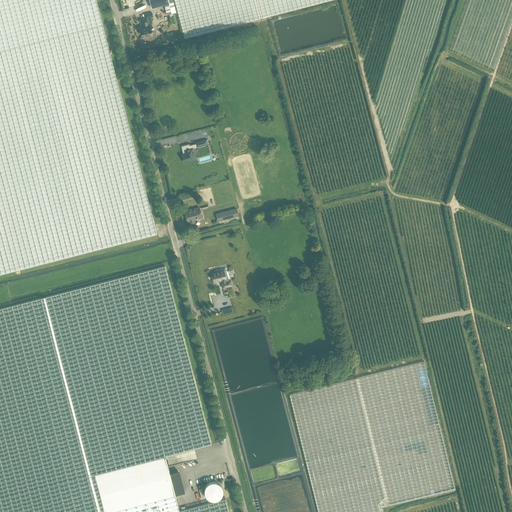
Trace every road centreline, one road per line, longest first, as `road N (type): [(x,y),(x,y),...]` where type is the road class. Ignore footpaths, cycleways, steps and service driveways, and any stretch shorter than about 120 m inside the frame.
road 1 (unclassified): [(245,511),(111,0)]
road 2 (track): [(511,497),(450,202),(511,21)]
